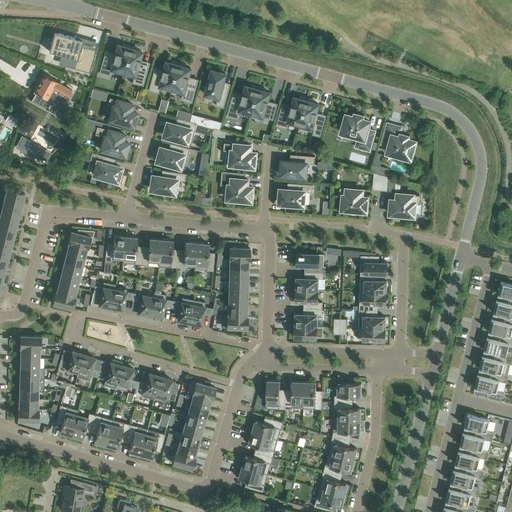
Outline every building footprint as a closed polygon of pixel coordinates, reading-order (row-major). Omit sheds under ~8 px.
[(54,32),(49,51),(76,59),(74,68),(89,72),(96,50),(81,45),(82,40),(54,32)] [(123,72),(130,46),(123,44),(122,46),(117,44),(115,52),(114,55),(105,52),(99,73),(109,76),(111,69),(123,72)] [(143,85),(148,64),(139,62),(140,59),(139,59),(141,51),(137,50),(137,48),(130,46),(123,72),(134,75),(132,82),(143,85)] [(172,89),(179,63),(172,60),(171,62),(167,61),(164,69),(163,72),(154,69),(148,90),(159,93),(161,86),(172,89)] [(198,81),(188,78),(189,76),(188,76),(191,68),(186,67),(187,65),(179,63),(172,89),(183,92),(181,99),(192,102),(198,81)] [(224,107),(230,85),(229,85),(223,84),(226,74),(219,72),(219,73),(212,71),(209,79),(208,78),(206,85),(207,86),(205,94),(218,98),(216,105),(224,107)] [(72,89),(52,78),(44,73),(34,91),(38,93),(35,100),(43,104),(52,89),(60,95),(58,99),(64,102),(67,98),(72,89)] [(251,113),(258,87),(251,85),(250,87),(246,85),(244,93),(243,93),(242,96),(233,93),(227,116),(237,119),(240,110),(251,113)] [(273,119),(277,105),(267,103),(268,100),(267,100),(270,92),(265,91),(266,89),(258,87),(251,113),(273,119)] [(300,125),(307,98),(300,96),(299,98),(295,97),(292,105),(291,107),(282,105),(276,125),(286,128),(288,121),(300,125)] [(137,112),(131,111),(133,104),(127,102),(109,97),(107,105),(112,106),(108,119),(117,122),(116,123),(124,125),(124,124),(132,126),(134,119),(135,119),(137,112)] [(320,136),(325,117),(316,114),(317,112),(316,112),(318,103),(314,102),(315,100),(307,98),(300,125),(314,129),(313,134),(320,136)] [(9,114),(5,121),(16,127),(18,119),(9,114)] [(367,128),(369,121),(361,119),(361,118),(354,116),(354,117),(346,114),(345,118),(343,117),(340,127),(342,128),(341,132),(349,134),(349,135),(356,137),(356,136),(364,138),(361,148),(369,150),(375,131),(367,128)] [(192,143),(197,123),(180,118),(178,125),(167,122),(166,128),(164,135),(172,138),(172,139),(179,141),(179,140),(192,143)] [(415,141),(407,139),(408,136),(401,134),(400,137),(399,136),(402,127),(387,123),(382,143),(389,145),(387,152),(395,154),(395,156),(402,158),(402,156),(410,159),(411,155),(414,155),(416,145),(414,145),(415,141)] [(8,125),(2,148),(9,149),(15,126),(8,125)] [(123,140),(125,134),(120,132),(97,126),(95,134),(104,136),(100,149),(109,151),(108,153),(115,155),(116,153),(124,156),(126,148),(127,149),(128,142),(123,140)] [(22,137),(19,143),(24,147),(22,151),(26,153),(32,143),(22,137)] [(256,159),(256,152),(250,152),(251,145),(224,142),(223,150),(227,150),(226,164),(239,165),(239,166),(246,167),(246,166),(254,166),(255,159),(256,159)] [(188,155),(190,148),(173,143),(171,150),(160,147),(159,153),(158,161),(166,163),(165,164),(172,166),(172,165),(181,167),(185,154),(188,155)] [(77,148),(75,154),(82,156),(84,150),(77,148)] [(121,167),(111,164),(112,158),(91,152),(89,159),(97,161),(93,174),(102,176),(101,178),(108,180),(109,178),(117,181),(119,173),(120,174),(121,167)] [(314,164),(315,156),(293,154),(293,155),(292,161),(282,160),(281,167),(282,167),(281,175),(290,175),(289,177),(297,177),(297,176),(306,177),(307,163),(314,164)] [(205,176),(207,164),(200,163),(198,175),(205,176)] [(185,181),(187,173),(165,170),(164,177),(153,175),(152,181),(153,182),(151,189),(160,190),(159,192),(167,193),(167,191),(175,193),(177,180),(185,181)] [(253,193),(253,187),(247,186),(248,179),(245,179),(245,173),(222,171),(221,184),(228,185),(227,198),(236,199),(236,200),(243,201),(243,200),(251,200),(252,193),(253,193)] [(380,190),(381,174),(374,172),(372,189),(380,190)] [(396,178),(381,174),(380,190),(395,191),(396,178)] [(312,192),(313,184),(290,183),(290,190),(279,189),(279,195),(280,195),(279,203),(287,203),(287,205),(294,205),(294,204),(303,205),(304,191),(312,192)] [(367,204),(368,197),(362,196),(362,189),(340,187),(339,195),(343,195),(342,209),(350,209),(350,211),(357,211),(358,210),(366,211),(366,203),(367,204)] [(7,188),(4,199),(22,204),(24,193),(7,188)] [(419,202),(420,195),(397,193),(396,200),(390,199),(389,206),(390,206),(390,213),(398,214),(398,215),(405,216),(405,215),(414,215),(415,202),(419,202)] [(19,215),(22,204),(4,199),(1,211),(19,215)] [(0,222),(16,226),(19,215),(1,211),(0,214),(0,222)] [(0,234),(13,237),(16,226),(0,222),(0,234)] [(68,243),(69,243),(86,247),(88,248),(91,236),(71,231),(68,243)] [(0,245),(10,249),(13,237),(0,234),(0,245)] [(125,236),(114,235),(112,246),(106,245),(105,260),(111,261),(111,256),(123,257),(125,236)] [(137,237),(125,236),(123,257),(122,262),(141,264),(142,249),(136,248),(137,237)] [(161,239),(149,238),(148,249),(142,249),(141,264),(147,264),(148,260),(159,261),(161,239)] [(173,240),(161,239),(159,261),(158,265),(177,267),(178,252),(172,251),(173,240)] [(197,242),(185,241),(184,252),(178,252),(177,267),(183,268),(183,263),(195,264),(197,242)] [(209,243),(197,242),(195,264),(195,269),(213,270),(214,255),(208,255),(209,243)] [(84,257),(86,247),(69,243),(66,253),(84,257)] [(0,257),(7,260),(10,249),(0,245),(0,257)] [(228,259),(230,259),(248,259),(249,260),(249,247),(229,247),(228,259)] [(81,267),(84,257),(66,253),(64,262),(81,267)] [(323,266),(324,254),(297,253),(297,265),(308,265),(308,271),(323,272),(325,272),(325,266),(323,266)] [(361,255),(360,273),(375,273),(387,274),(387,262),(376,261),(376,255),(361,255)] [(248,271),(248,259),(230,259),(229,270),(248,271)] [(79,276),(81,267),(64,262),(61,272),(79,276)] [(247,282),(248,271),(229,270),(229,281),(247,282)] [(323,278),(323,272),(308,271),(308,278),(297,277),(296,289),(318,290),(318,278),(323,278)] [(77,286),(79,276),(61,272),(59,282),(77,286)] [(360,273),(360,291),(386,292),(386,280),(375,280),(375,273),(360,273)] [(247,293),(247,282),(229,281),(229,293),(247,293)] [(511,283),(501,281),(498,293),(511,297),(510,303),(510,304),(511,304),(511,283)] [(74,296),(77,286),(59,282),(56,291),(74,296)] [(114,289),(103,286),(99,304),(111,307),(114,289)] [(111,307),(122,309),(126,289),(114,286),(114,289),(111,307)] [(317,301),(318,290),(296,289),(296,301),(307,301),(307,307),(322,308),(322,302),(317,301)] [(74,296),(56,291),(55,291),(52,303),(72,308),(75,296),(74,296)] [(386,304),(386,292),(360,291),(359,309),(374,310),(375,303),(386,304)] [(154,294),(153,294),(142,292),(138,312),(150,314),(154,294)] [(162,316),(166,294),(154,292),(153,294),(154,294),(150,314),(162,316)] [(247,304),(247,293),(229,293),(228,304),(247,304)] [(189,322),(194,299),(182,297),(178,319),(189,322)] [(201,324),(205,301),(194,299),(189,322),(201,324)] [(511,304),(510,304),(510,303),(496,300),(493,312),(507,315),(505,322),(511,323),(511,304)] [(246,316),(247,304),(228,304),(228,315),(246,316)] [(322,314),(322,308),(307,307),(307,314),(295,313),(295,325),(317,326),(317,314),(322,314)] [(385,328),(385,316),(374,316),(374,310),(359,309),(359,327),(385,328)] [(246,316),(228,315),(227,315),(226,327),(247,328),(247,316),(246,316)] [(511,323),(505,322),(491,318),(489,330),(502,334),(500,340),(500,341),(509,343),(511,344),(511,323)] [(316,338),(317,326),(295,325),(295,337),(316,338)] [(385,340),(385,328),(359,327),(358,339),(385,340)] [(20,347),(21,347),(39,348),(40,348),(41,336),(20,335),(20,347)] [(511,355),(506,354),(509,343),(500,341),(500,340),(487,337),(484,349),(497,352),(496,359),(510,363),(510,364),(511,364),(511,363),(511,355)] [(39,358),(39,348),(21,347),(21,357),(39,358)] [(77,373),(83,354),(72,350),(66,370),(77,373)] [(95,357),(83,354),(77,373),(76,376),(88,379),(90,374),(95,357)] [(508,374),(510,364),(510,363),(496,359),(482,356),(479,368),(493,371),(491,378),(500,380),(499,381),(507,382),(509,374),(508,374)] [(38,368),(39,358),(21,357),(20,367),(38,368)] [(116,384),(122,365),(110,361),(105,381),(116,384)] [(115,387),(127,390),(133,368),(122,365),(116,384),(115,387)] [(38,378),(38,368),(20,367),(20,377),(38,378)] [(155,393),(160,376),(149,372),(144,390),(155,393)] [(497,391),(499,381),(500,380),(491,378),(477,374),(474,386),(488,390),(486,397),(502,401),(504,393),(497,391)] [(153,398),(165,401),(172,379),(160,376),(155,393),(153,398)] [(38,388),(38,378),(20,377),(20,387),(38,388)] [(193,393),(211,398),(212,398),(215,387),(210,385),(204,383),(191,380),(187,391),(193,393)] [(285,409),(286,393),(280,392),(280,380),(267,380),(266,408),(285,409)] [(303,408),(304,381),(292,381),(292,393),(286,393),(285,409),(291,409),(292,407),(303,408)] [(322,408),(322,393),(315,393),(316,382),(304,381),(303,408),(322,408)] [(361,396),(361,383),(338,382),(338,395),(334,395),(334,401),(349,402),(349,395),(361,396)] [(38,398),(38,388),(20,387),(19,397),(38,398)] [(208,408),(211,398),(193,393),(190,403),(208,408)] [(37,408),(38,398),(19,397),(19,408),(37,408)] [(360,420),(360,408),(348,408),(349,402),(334,401),(334,408),(339,408),(338,419),(360,420)] [(205,417),(208,408),(190,403),(188,412),(205,417)] [(78,409),(60,404),(56,419),(62,421),(59,432),(71,435),(77,414),(78,409)] [(37,408),(19,408),(18,408),(17,420),(38,420),(38,408),(37,408)] [(91,429),(95,414),(89,412),(88,417),(77,414),(71,435),(82,438),(85,427),(91,429)] [(202,427),(205,417),(188,412),(185,422),(202,427)] [(105,444),(112,419),(95,414),(91,429),(97,430),(94,441),(105,444)] [(478,429),(476,436),(485,438),(485,439),(492,441),(494,433),(487,431),(490,419),(467,414),(464,426),(478,429)] [(278,439),(283,421),(268,417),(266,423),(255,420),(252,432),(278,439)] [(130,424),(112,419),(105,444),(117,447),(120,437),(126,438),(130,424)] [(360,432),(360,420),(338,419),(334,419),(333,433),(333,435),(347,439),(348,431),(360,432)] [(200,437),(202,427),(185,422),(182,432),(200,437)] [(136,425),(130,424),(126,438),(132,440),(129,451),(140,454),(146,433),(135,430),(136,425)] [(161,448),(165,433),(147,428),(146,433),(140,454),(151,457),(154,446),(161,448)] [(197,446),(200,437),(182,432),(179,441),(197,446)] [(273,456),(278,439),(252,432),(249,443),(260,446),(258,452),(273,456)] [(482,449),(485,439),(485,438),(476,436),(463,432),(460,444),(473,448),(472,454),(472,455),(480,457),(487,459),(489,451),(482,449)] [(346,446),(347,439),(333,435),(328,453),(354,460),(357,449),(346,446)] [(194,456),(197,446),(179,441),(177,451),(194,456)] [(195,456),(194,456),(177,451),(175,451),(172,463),(192,468),(195,456)] [(477,468),(480,457),(472,455),(472,454),(458,451),(455,463),(469,466),(467,473),(475,476),(483,478),(485,470),(477,468)] [(268,474),(273,456),(258,452),(256,458),(246,455),(242,466),(268,474)] [(351,471),(354,460),(328,453),(324,471),(339,475),(341,469),(351,471)] [(263,491),(268,474),(242,466),(239,478),(250,481),(248,487),(263,491)] [(473,486),(475,476),(467,473),(453,470),(450,482),(464,485),(462,492),(471,494),(471,495),(478,496),(480,488),(473,486)] [(337,481),(339,475),(324,471),(319,488),(345,495),(348,483),(337,481)] [(93,493),(93,491),(95,492),(96,486),(94,486),(94,485),(81,481),(80,488),(64,485),(62,494),(64,495),(62,509),(78,511),(83,491),(93,493)] [(511,511),(511,483),(504,511),(494,511),(511,511)] [(342,506),(345,495),(319,488),(315,506),(329,510),(331,504),(342,506)] [(468,505),(471,495),(471,494),(462,492),(449,488),(446,500),(459,504),(458,510),(457,511),(462,511),(473,511),(475,507),(468,505)] [(135,511),(138,506),(130,504),(131,501),(119,497),(117,507),(122,509),(121,511),(135,511)]
